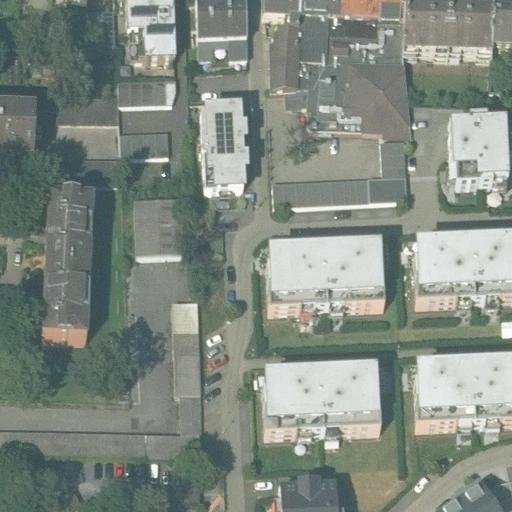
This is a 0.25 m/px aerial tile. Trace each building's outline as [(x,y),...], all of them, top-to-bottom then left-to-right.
[(172,20),(169,20),(168,0),(124,0),(126,37),(128,37),(129,66),(173,65),(172,20)] [(225,0),(226,4),(195,6),(197,48),(228,46),(229,66),(247,65),(243,0),(225,0)] [(298,0),(260,0),(262,25),(287,26),(287,37),(297,38),(297,25),(298,0)] [(404,0),(325,0),(325,26),(297,25),(296,53),(295,97),(307,96),(307,111),(307,136),(308,138),(409,139),(406,109),(404,96),(401,62),(401,59),(403,9),(404,9),(404,0)] [(325,0),(298,0),(297,25),(325,26),(325,0)] [(404,9),(403,9),(401,59),(490,61),(491,11),(404,9)] [(511,11),(491,11),(490,61),(489,78),(509,78),(509,58),(511,57),(511,11)] [(113,15),(102,15),(103,51),(114,50),(113,15)] [(297,38),(287,37),(286,53),(296,53),(297,38)] [(286,53),(268,52),(270,99),(284,98),(295,97),(296,53),(286,53)] [(192,114),(249,112),(247,73),(190,75),(192,114)] [(116,108),(174,107),(173,83),(116,84),(116,108)] [(295,97),(284,98),(285,113),(307,111),(307,96),(295,97)] [(116,102),(56,102),(56,127),(117,127),(116,102)] [(35,118),(0,116),(0,163),(33,165),(35,118)] [(199,118),(204,198),(241,196),(237,116),(199,118)] [(466,134),(446,135),(448,179),(453,179),(454,195),(490,193),(490,189),(506,188),(505,168),(511,168),(510,147),(504,147),(503,132),(484,133),(484,128),(466,129),(466,134)] [(118,136),(119,160),(169,158),(169,134),(118,136)] [(402,147),(378,149),(380,185),(271,190),(272,214),(405,207),(402,147)] [(119,166),(57,167),(57,190),(119,190),(119,166)] [(90,208),(46,206),(40,344),(83,346),(90,208)] [(179,208),(132,210),(134,263),(181,261),(179,208)] [(433,252),(415,253),(416,268),(412,268),(414,313),(455,311),(455,307),(469,306),(469,310),(483,309),(483,305),(497,305),(497,308),(511,307),(511,247),(501,248),(501,244),(484,245),(484,249),(451,251),(451,247),(433,248),(433,252)] [(289,259),(268,260),(268,276),(265,276),(267,320),(299,319),(299,315),(313,314),(313,318),(327,317),(327,314),(341,313),(341,316),(382,314),(380,270),(376,270),(375,255),(357,256),(357,252),(339,253),(339,256),(307,258),(306,254),(289,255),(289,259)] [(196,307),(170,308),(174,400),(178,399),(179,424),(200,425),(201,425),(196,307)] [(433,374),(415,375),(416,390),(412,390),(414,435),(455,433),(455,429),(470,429),(470,432),(483,432),(483,428),(497,427),(498,431),(511,429),(511,370),(502,371),(502,367),(484,368),(484,372),(451,373),(451,370),(433,370),(433,374)] [(285,382),(264,383),(265,398),(261,399),(263,443),(296,441),(296,438),(309,437),(309,440),(323,440),(323,436),(337,435),(337,439),(378,437),(376,393),(372,393),(372,377),(354,378),(354,374),(336,375),(336,379),(303,381),(303,377),(285,378),(285,382)] [(0,458),(174,461),(198,461),(201,461),(200,425),(179,424),(180,438),(0,435),(0,458)] [(198,461),(174,461),(173,486),(197,487),(198,461)] [(456,502),(458,505),(448,511),(496,511),(486,496),(479,486),(456,502)] [(486,496),(496,511),(510,511),(511,511),(511,497),(509,486),(498,488),(486,496)] [(297,493),(278,494),(279,507),(282,507),(282,511),(334,511),(334,491),(316,492),(316,488),(297,489),(297,493)]
